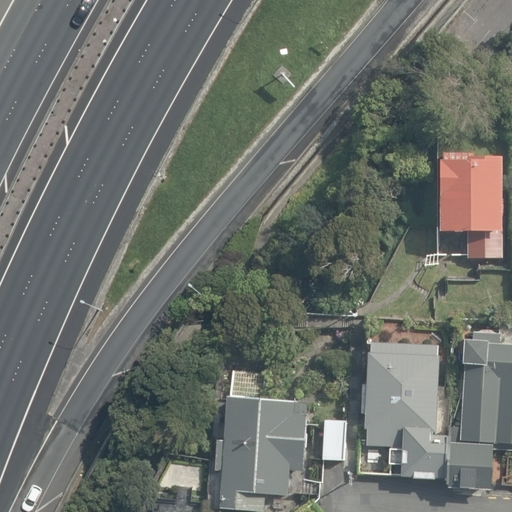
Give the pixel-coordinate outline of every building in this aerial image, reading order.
[(503,258),(502,159),(475,159),(475,154),(444,154),(445,162),(442,162),(443,233),(470,232),(470,259),(503,258)] [(463,430),(453,429),(450,480),(450,488),(492,490),(494,450),(511,450),(511,345),(501,345),(501,335),(475,334),(475,342),(466,341),(465,365),(467,365),(463,430)] [(437,480),(450,480),(453,429),(450,429),(450,437),(434,436),(434,435),(432,435),(432,433),(438,434),(442,358),(439,358),(440,347),(373,344),(372,355),(370,355),(369,386),(365,385),(363,414),(367,415),(366,430),(369,430),(368,447),(404,448),(404,450),(391,449),(391,465),(403,466),(403,477),(415,478),(415,480),(437,481),(437,480)] [(291,471),(305,472),(310,404),(265,401),(267,374),(234,371),(231,399),(229,398),(226,442),(218,441),(217,472),(224,472),(220,509),(263,511),(265,511),(266,495),(290,497),(291,471)] [(349,422),(326,420),(324,461),(347,462),(349,422)] [(325,511),(317,500),(300,511),(325,511)]
